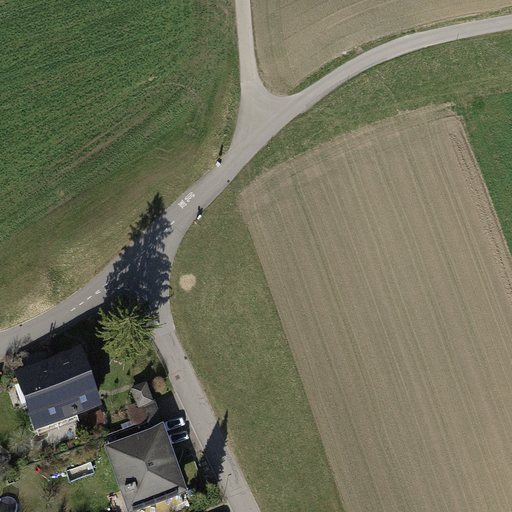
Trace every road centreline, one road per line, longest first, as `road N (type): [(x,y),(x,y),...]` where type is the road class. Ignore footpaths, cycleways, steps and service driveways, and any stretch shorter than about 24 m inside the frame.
road 1 (residential): [(131,265),(256,136),(352,65),(438,33),(511,20)]
road 2 (residential): [(247,511),(131,265)]
road 3 (residential): [(0,346),(64,317),(131,265)]
road 4 (track): [(242,0),(256,136)]
